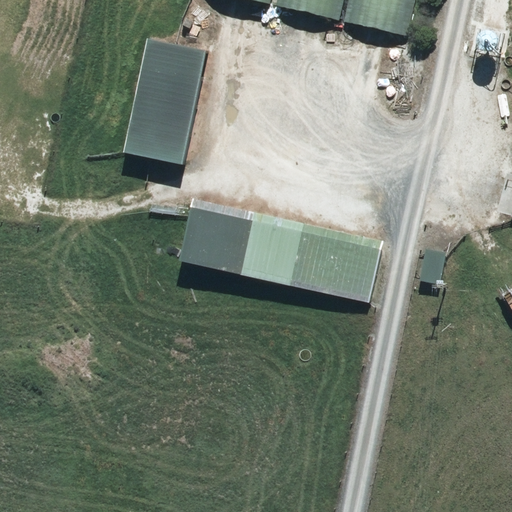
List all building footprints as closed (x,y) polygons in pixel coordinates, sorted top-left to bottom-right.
[(278,0),(277,7),(339,21),(344,0),(278,0)] [(350,0),(345,22),(407,37),(415,0),(350,0)] [(187,166),(210,51),(151,39),(128,154),(187,166)] [(384,251),(197,210),(185,263),(372,304),(384,251)] [(448,254),(429,250),(421,283),(441,287),(448,254)]
